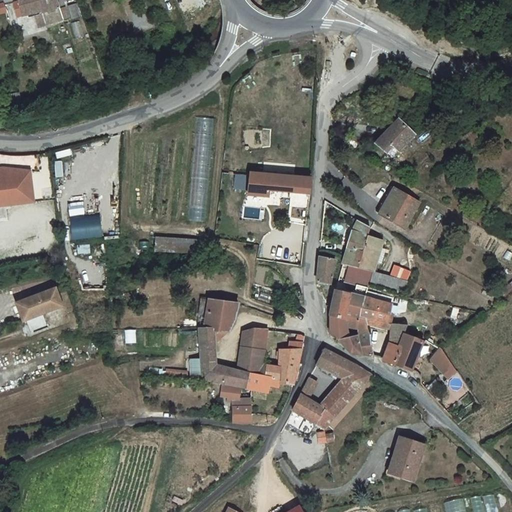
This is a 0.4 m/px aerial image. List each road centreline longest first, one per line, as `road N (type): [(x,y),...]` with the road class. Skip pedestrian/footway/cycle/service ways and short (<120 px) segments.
road 1 (track): [(213,76),(220,128),(212,214),(201,232),(246,262),(250,302),(313,324)]
road 2 (unclassified): [(372,31),(377,51),(328,101),(308,292),(313,324)]
road 3 (residential): [(0,467),(98,428),(146,422),(273,436)]
road 4 (unclassified): [(313,324),(334,347),(418,398),(511,488)]
road 5 (residential): [(222,62),(180,97),(124,120),(67,139),(0,143)]
road 6 (tertiary): [(511,69),(432,63),(372,31)]
road 7 (unclassified): [(313,324),(307,373),(273,436)]
